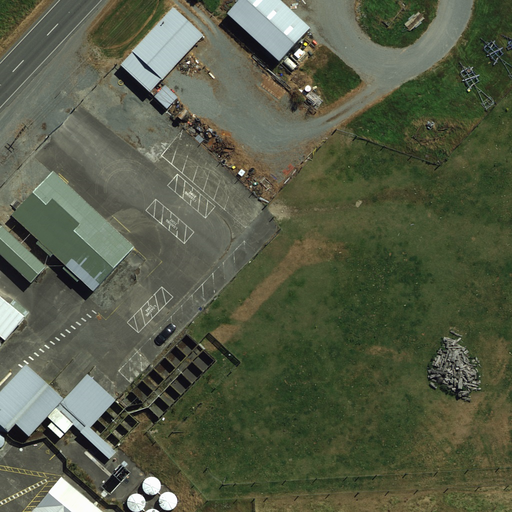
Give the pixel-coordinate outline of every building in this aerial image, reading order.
[(283,30),(250,0),(220,0),(202,20),(252,64),(283,30)] [(175,37),(143,9),(91,66),(123,94),(175,37)] [(111,244),(25,167),(0,194),(0,223),(72,288),(111,244)] [(34,394),(0,363),(0,431),(0,432),(34,394)] [(101,403),(66,371),(37,403),(72,435),(101,403)] [(171,511),(184,497),(150,468),(119,503),(129,511),(171,511)] [(83,511),(39,472),(2,511),(83,511)]
